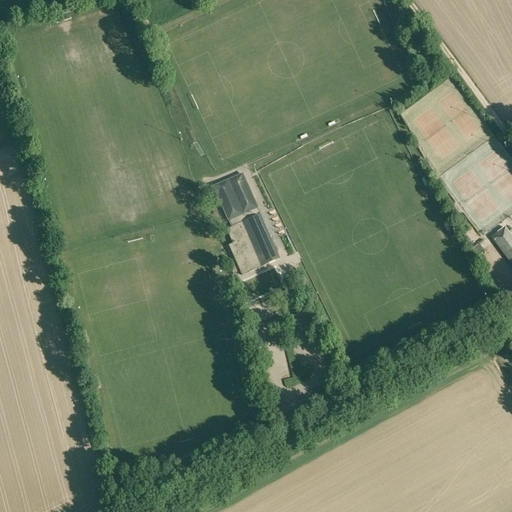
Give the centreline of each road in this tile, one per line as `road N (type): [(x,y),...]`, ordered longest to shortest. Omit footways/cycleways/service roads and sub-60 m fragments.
road 1 (unclassified): [(157,511),(511,318)]
road 2 (track): [(407,0),(511,138)]
